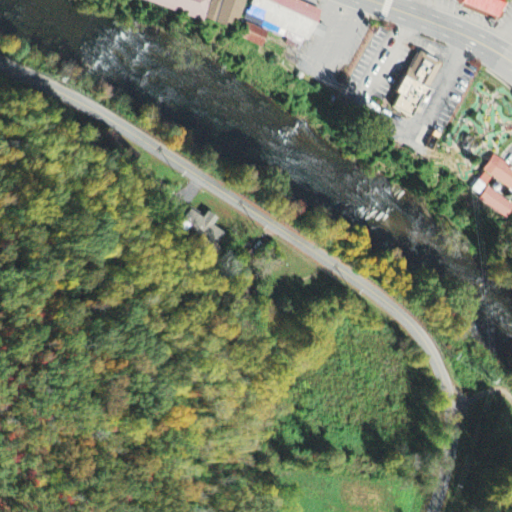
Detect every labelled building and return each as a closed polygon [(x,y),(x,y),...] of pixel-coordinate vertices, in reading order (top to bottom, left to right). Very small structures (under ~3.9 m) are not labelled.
[(146,0),(202,20),(204,15),(210,0),(146,0)] [(210,0),(204,15),(235,27),(245,0),(210,0)] [(251,0),(300,0),(318,8),(300,48),(286,42),(288,36),(244,16),(251,0)] [(496,18),(502,17),(508,0),(459,0),(462,3),(496,18)] [(246,20),(239,35),(260,44),(267,30),(246,20)] [(421,50),(441,61),(410,117),(390,106),(421,50)] [(298,70),(294,76),(299,78),(302,73),(298,70)] [(105,129),(136,154),(123,171),(92,146),(105,129)] [(494,153),(483,168),(511,188),(511,165),(500,157),(494,153)] [(484,171),(490,176),(484,184),(477,179),(484,171)] [(498,188),(499,188),(500,187),(500,185),(500,184),(500,183),(499,182),(498,181),(497,180),(496,181),(494,181),(493,182),(493,183),(492,184),(493,186),(493,187),(494,188),(495,188),(497,188),(498,188)] [(477,197),(504,217),(511,205),(511,203),(486,185),(477,197)] [(171,230),(209,249),(218,231),(181,212),(171,230)]
